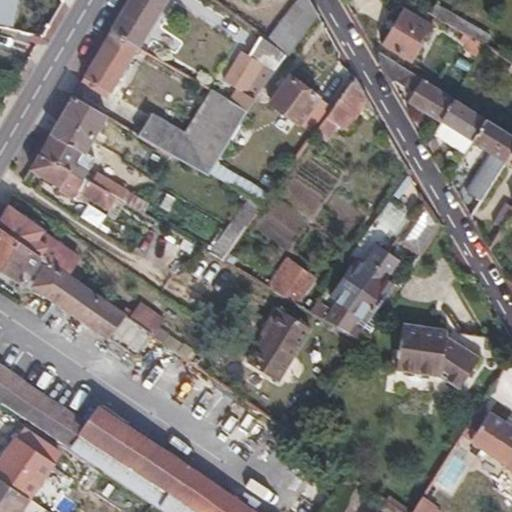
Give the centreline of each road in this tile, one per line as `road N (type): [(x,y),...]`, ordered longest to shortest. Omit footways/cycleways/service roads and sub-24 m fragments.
road 1 (residential): [(330,0),(511,309)]
road 2 (unknown): [(0,317),(273,505)]
road 3 (unknown): [(0,170),(156,277)]
road 4 (primary): [(0,159),(94,0)]
